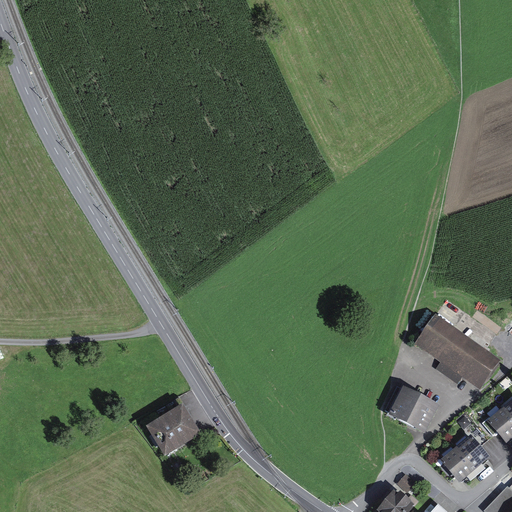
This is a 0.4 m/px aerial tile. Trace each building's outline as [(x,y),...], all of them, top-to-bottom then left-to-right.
[(425,340),(480,380),(498,355),(443,315),(425,340)] [(391,410),(424,428),(439,402),(406,384),(391,410)] [(150,427),(166,452),(197,432),(182,408),(150,427)] [(507,439),(511,435),(511,418),(505,409),(491,420),(507,439)] [(474,468),(487,457),(471,438),(458,449),(474,468)] [(460,479),(474,468),(458,449),(444,460),(460,479)] [(511,511),(511,485),(511,484),(486,510),(487,511),(511,511)] [(384,507),(389,511),(412,511),(420,502),(401,487),(384,507)]
